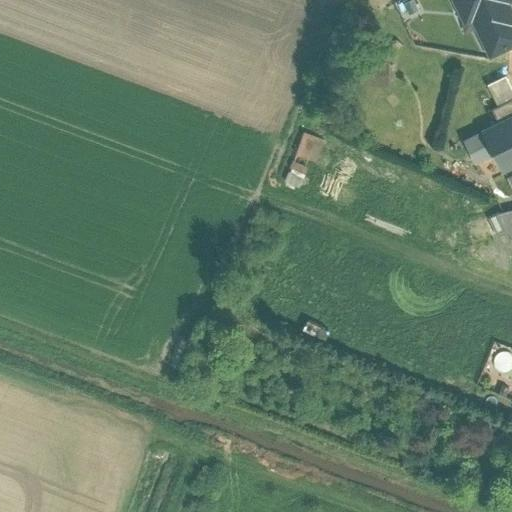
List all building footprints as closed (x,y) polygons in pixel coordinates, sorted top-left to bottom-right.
[(511,46),(511,1),(511,0),(455,0),(485,60),(511,46)] [(511,72),(493,81),(502,100),(511,95),(511,72)] [(511,99),(497,107),(503,119),(511,115),(511,99)] [(511,115),(503,119),(470,134),(480,157),(503,146),(511,165),(511,115)] [(289,181),(308,186),(323,135),(303,129),(289,181)]
